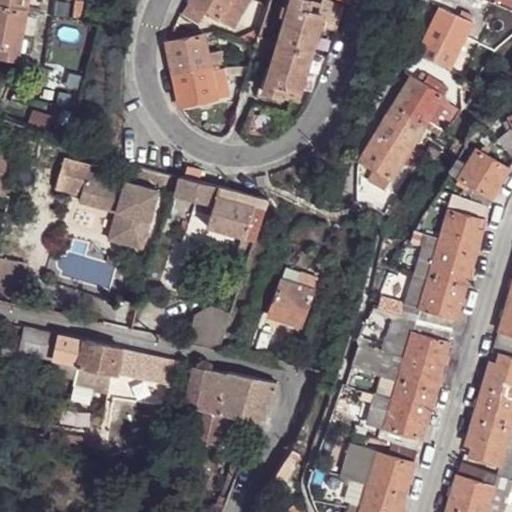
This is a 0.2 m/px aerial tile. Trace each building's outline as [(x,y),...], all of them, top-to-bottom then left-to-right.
[(0,0),(0,4),(25,9),(26,0),(0,0)] [(189,0),(181,14),(198,24),(206,10),(221,18),(235,26),(249,2),(245,0),(189,0)] [(278,43),(312,53),(322,20),(323,15),(308,11),(311,1),(307,0),(290,0),(285,16),(278,43)] [(285,0),(281,15),(285,16),(290,0),(307,0),(311,1),(308,11),(323,15),(322,20),(324,21),(323,25),(338,30),(349,9),(326,0),(285,0)] [(0,54),(17,57),(20,37),(25,9),(0,4),(0,54)] [(472,58),(486,27),(472,21),(474,17),(463,11),(461,16),(440,5),(424,37),(446,47),(444,51),(455,56),(457,52),(472,58)] [(173,28),(166,40),(190,36),(173,28)] [(190,36),(166,40),(173,74),(208,66),(208,61),(202,33),(190,36)] [(17,57),(0,54),(0,59),(19,63),(25,38),(20,37),(17,57)] [(282,98),(292,101),(299,103),(303,91),(300,90),(312,53),(278,43),(270,70),(264,90),(283,96),(282,98)] [(220,72),(228,74),(241,75),(242,68),(221,65),(220,69),(220,72)] [(208,66),(173,74),(180,105),(215,98),(215,97),(209,70),(208,66)] [(209,70),(215,97),(231,94),(228,74),(220,72),(220,69),(218,68),(209,70)] [(257,94),(281,100),(282,98),(283,96),(264,90),(270,70),(265,68),(257,94)] [(411,76),(394,105),(425,124),(427,122),(441,98),(442,96),(423,84),(411,76)] [(428,76),(423,84),(442,96),(448,88),(428,76)] [(461,88),(473,95),(477,88),(465,81),(461,88)] [(286,117),(292,101),(282,98),(281,100),(277,114),(286,117)] [(441,98),(427,122),(444,134),(460,111),(441,98)] [(394,105),(377,132),(408,152),(411,148),(425,124),(394,105)] [(257,115),(252,114),(248,130),(247,133),(247,136),(249,138),(251,139),(254,139),(271,132),(253,127),(257,115)] [(511,116),(510,117),(511,121),(511,122),(511,128),(511,129),(497,138),(511,157),(511,116)] [(369,165),(374,169),(391,180),(401,164),(406,156),(408,152),(377,132),(361,160),(369,165)] [(483,145),(481,150),(487,154),(490,150),(483,145)] [(411,148),(408,152),(415,156),(417,152),(411,148)] [(478,148),(468,163),(460,176),(462,178),(468,182),(491,197),(500,182),(509,168),(487,154),(481,150),(478,148)] [(406,156),(401,164),(411,169),(420,155),(417,152),(415,156),(413,159),(406,156)] [(460,176),(468,163),(459,157),(450,170),(460,176)] [(0,203),(1,204),(12,164),(0,160),(0,203)] [(185,168),(183,177),(198,181),(200,171),(185,168)] [(391,180),(374,169),(367,180),(384,191),(391,180)] [(96,201),(95,209),(116,216),(108,242),(144,253),(162,192),(88,172),(81,197),(96,201)] [(266,202),(176,177),(174,192),(213,203),(207,227),(253,243),(266,202)] [(439,240),(428,276),(464,286),(491,197),(468,182),(466,186),(461,197),(448,192),(443,208),(447,210),(439,240)] [(79,205),(95,209),(96,201),(81,197),(79,205)] [(413,271),(428,276),(439,240),(423,236),(413,271)] [(25,264),(0,259),(0,302),(16,306),(25,264)] [(301,324),(303,316),(317,279),(285,268),(272,305),(269,312),(268,315),(300,326),(301,324)] [(419,307),(428,276),(413,271),(405,303),(419,307)] [(464,286),(428,276),(419,307),(412,332),(448,343),(464,286)] [(412,332),(419,307),(405,303),(383,296),(379,306),(397,311),(382,363),(402,369),(412,332)] [(496,345),(511,349),(511,300),(509,299),(496,345)] [(218,350),(230,314),(212,307),(193,316),(186,343),(218,350)] [(50,332),(29,328),(22,355),(45,359),(50,332)] [(50,332),(45,359),(58,362),(63,335),(50,332)] [(394,430),(420,438),(427,415),(433,392),(440,368),(448,343),(412,332),(402,369),(382,363),(354,356),(351,368),(382,377),(377,394),(375,393),(371,408),(367,424),(394,430)] [(88,340),(63,335),(58,362),(55,375),(79,380),(88,340)] [(128,349),(88,340),(79,380),(78,386),(108,393),(114,372),(122,374),(128,349)] [(154,355),(128,349),(122,374),(178,387),(183,362),(154,355)] [(511,420),(511,358),(500,355),(497,364),(495,371),(488,369),(469,437),(476,438),(473,445),(470,456),(479,459),(488,461),(495,463),(499,464),(509,429),(511,420)] [(495,371),(497,364),(490,362),(488,369),(495,371)] [(229,371),(207,366),(192,431),(190,438),(193,438),(213,442),(219,414),(224,391),(229,371)] [(277,382),(229,371),(224,391),(219,414),(260,424),(277,382)] [(360,422),(367,424),(371,408),(364,406),(360,422)] [(479,459),(477,467),(511,478),(511,472),(511,429),(509,429),(499,464),(495,463),(494,466),(487,464),(488,461),(479,459)] [(413,462),(420,438),(394,430),(386,455),(413,462)] [(82,447),(84,435),(48,431),(47,441),(82,447)] [(476,438),(469,437),(467,443),(473,445),(476,438)] [(355,479),(369,483),(404,493),(413,462),(386,455),(351,445),(343,476),(355,479)] [(238,476),(248,454),(236,450),(235,453),(228,473),(238,476)] [(288,451),(278,468),(289,474),(300,457),(288,451)] [(457,475),(448,507),(465,511),(485,511),(493,486),(509,491),(511,479),(511,477),(511,478),(477,467),(461,462),(457,475)] [(355,479),(347,506),(361,510),(369,483),(355,479)] [(398,511),(404,493),(369,483),(361,510),(360,511),(398,511)] [(493,486),(485,511),(502,511),(509,491),(493,486)]
